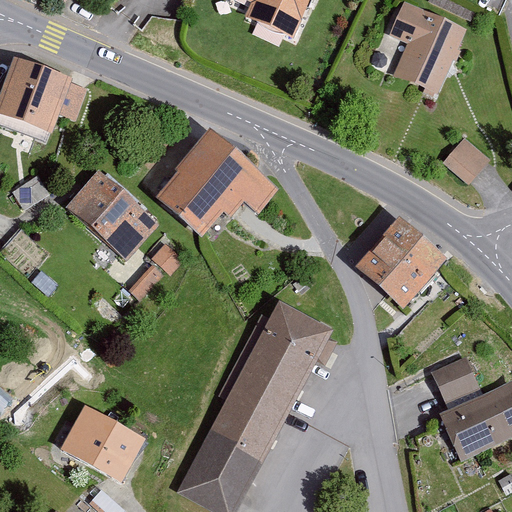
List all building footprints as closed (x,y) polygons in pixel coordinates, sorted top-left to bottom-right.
[(240,0),(249,3),(241,20),(288,40),(305,0),(240,0)] [(398,4),(382,39),(399,47),(384,79),(433,101),(464,34),(398,4)] [(68,81),(8,62),(0,87),(0,122),(50,138),(68,81)] [(199,135),(147,203),(196,240),(213,216),(222,220),(236,201),(258,218),(277,193),(199,135)] [(488,161),(462,140),(442,165),(468,186),(488,161)] [(156,219),(92,172),(63,211),(128,258),(156,219)] [(401,213),(356,268),(405,307),(449,252),(401,213)] [(167,246),(153,256),(166,274),(180,264),(167,246)] [(231,511),(326,334),(271,304),(172,491),(211,511),(231,511)] [(461,360),(427,374),(439,404),(473,390),(461,360)] [(511,388),(510,384),(435,415),(456,464),(511,440),(511,388)] [(139,441),(77,409),(56,450),(118,481),(139,441)]
